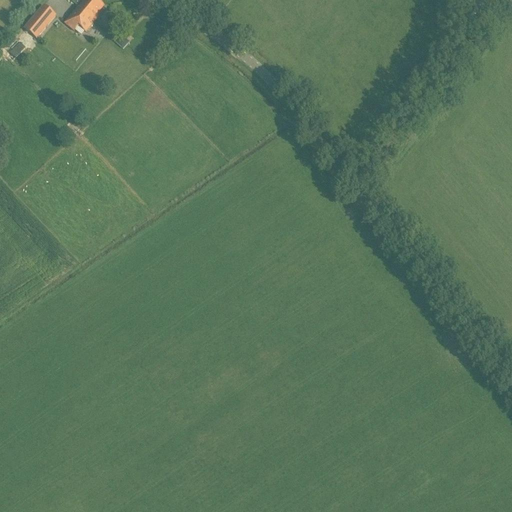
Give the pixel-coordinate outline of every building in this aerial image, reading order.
[(92,20),(94,22),(99,17),(101,19),(108,12),(103,8),(104,7),(95,0),(69,0),(78,7),(89,16),(88,16),(93,20),(92,20)] [(37,40),(56,16),(43,6),(24,29),(37,40)] [(88,16),(89,16),(78,7),(69,18),(64,24),(74,32),(79,27),(85,33),(94,22),(92,20),(93,20),(88,16)] [(124,45),(130,40),(125,35),(120,40),(124,45)] [(16,59),(26,49),(20,43),(10,53),(16,59)]
